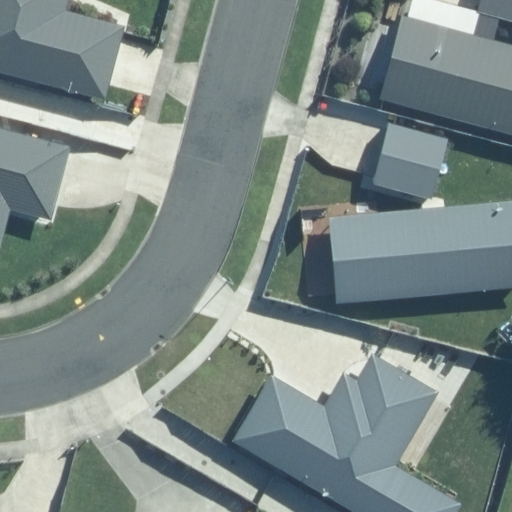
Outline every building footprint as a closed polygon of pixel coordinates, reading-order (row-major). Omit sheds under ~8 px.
[(0,0),(0,77),(96,101),(115,26),(60,13),(62,0),(0,0)] [(511,49),(391,15),(368,95),(511,136),(511,49)] [(63,146),(0,130),(0,226),(4,212),(44,222),(63,146)] [(511,203),(321,214),(326,309),(511,299),(511,203)] [(311,402),(254,371),(215,445),(340,511),(445,511),(453,499),(396,468),(438,391),(365,352),(349,382),(327,370),(311,402)]
